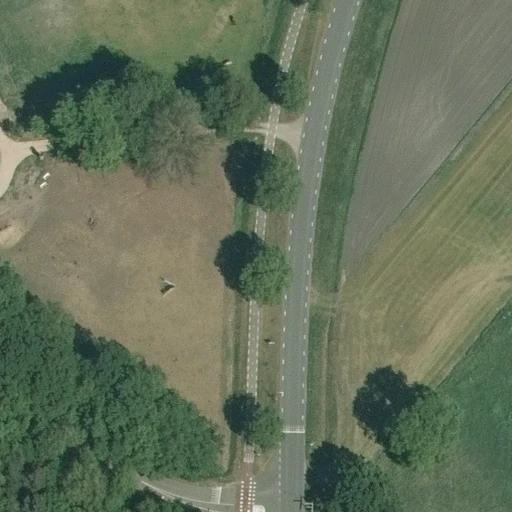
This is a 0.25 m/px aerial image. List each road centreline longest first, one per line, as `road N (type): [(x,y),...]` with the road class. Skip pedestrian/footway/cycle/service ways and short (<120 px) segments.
road 1 (secondary): [(291,511),(302,218),(326,75),(348,0)]
road 2 (track): [(0,150),(242,125),(314,138)]
road 3 (unclassified): [(271,511),(156,491),(0,399)]
